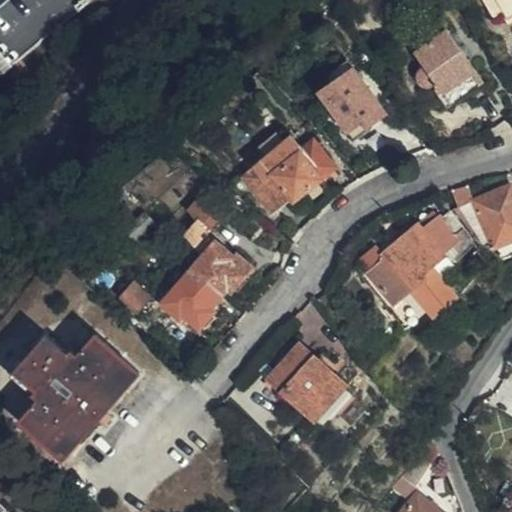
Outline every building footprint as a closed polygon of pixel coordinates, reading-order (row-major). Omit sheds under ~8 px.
[(0,72),(1,74),(93,0),(8,0),(0,7),(0,72)] [(356,2),(354,0),(331,0),(344,14),(356,2)] [(505,21),(511,16),(511,0),(483,0),(492,16),(501,12),(505,21)] [(481,83),(445,31),(413,55),(422,70),(415,76),(415,81),(421,89),(431,88),(445,109),(481,83)] [(386,115),(354,69),(320,91),(353,139),(386,115)] [(265,159),(289,140),(280,129),(256,148),(265,159)] [(295,148),(289,140),(265,159),(243,177),(271,211),(290,196),(293,201),(327,173),(322,166),(320,168),(304,148),(300,144),(295,148)] [(313,142),(304,148),(320,168),(322,166),(329,160),(313,142)] [(511,187),(511,185),(451,211),(475,242),(486,256),(499,251),(511,245),(511,187)] [(188,271),(219,298),(227,288),(231,290),(245,273),(230,261),(233,257),(207,234),(225,213),(202,192),(189,205),(198,214),(180,234),(202,255),(188,271)] [(451,262),(475,242),(451,211),(443,218),(440,214),(423,228),(417,223),(380,253),(384,257),(366,271),(394,305),(411,291),(427,310),(433,318),(439,312),(451,303),(458,297),(432,266),(445,255),(451,262)] [(143,216),(135,225),(144,232),(151,223),(143,216)] [(144,232),(135,225),(134,225),(127,233),(135,241),(144,232)] [(511,245),(499,251),(505,265),(511,262),(511,245)] [(404,329),(427,310),(411,291),(394,305),(366,271),(384,257),(380,253),(375,246),(352,265),(404,329)] [(210,307),(219,298),(188,271),(162,302),(179,317),(183,314),(199,327),(213,311),(210,307)] [(148,298),(133,284),(123,296),(138,309),(148,298)] [(312,297),(339,333),(352,324),(325,287),(312,297)] [(451,303),(439,312),(440,313),(443,315),(448,315),(451,313),(453,310),(453,304),(451,303)] [(352,324),(339,333),(356,356),(369,346),(352,324)] [(63,458),(139,372),(94,335),(76,354),(70,350),(67,354),(44,336),(14,370),(35,389),(32,393),(37,399),(19,419),(63,458)] [(347,383),(298,343),(267,379),(317,420),(347,383)] [(435,454),(423,446),(416,456),(429,464),(435,454)] [(429,464),(416,456),(401,476),(393,488),(407,498),(414,486),(429,464)] [(437,511),(415,496),(403,511),(437,511)] [(0,511),(11,511),(0,501),(0,511)]
